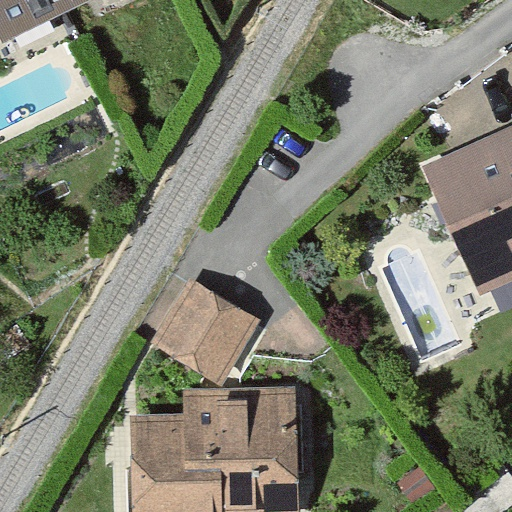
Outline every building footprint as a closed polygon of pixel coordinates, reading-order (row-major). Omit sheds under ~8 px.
[(68,0),(0,0),(0,13),(8,30),(68,0)] [(511,276),(511,137),(434,172),(486,288),(511,276)] [(218,302),(193,287),(159,343),(219,379),(253,323),(218,302)] [(192,425),(141,425),(142,511),(223,511),(287,511),(285,394),(191,396),(192,425)] [(431,487),(419,471),(402,484),(414,500),(431,487)]
